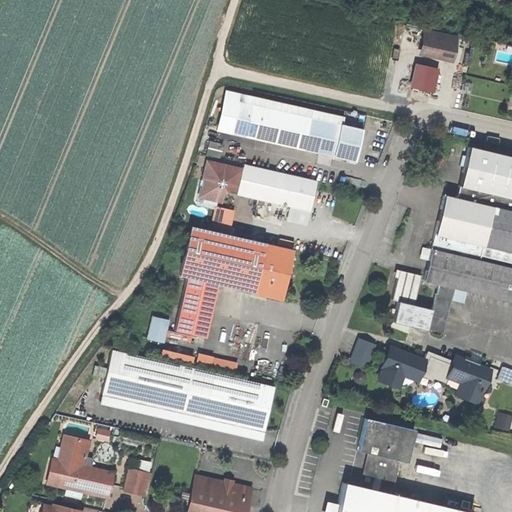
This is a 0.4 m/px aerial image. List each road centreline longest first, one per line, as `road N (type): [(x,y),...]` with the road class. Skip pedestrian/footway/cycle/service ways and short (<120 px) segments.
road 1 (unclassified): [(511,131),(426,112),(407,135),(284,447),(275,511)]
road 2 (track): [(214,68),(169,210),(139,273),(0,469)]
road 3 (track): [(426,112),(214,68)]
road 4 (track): [(0,213),(122,294)]
